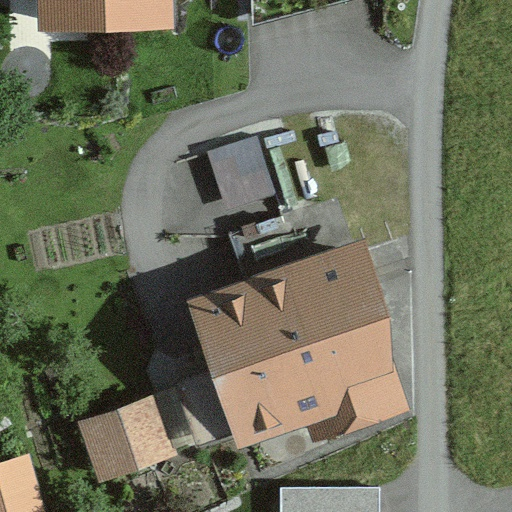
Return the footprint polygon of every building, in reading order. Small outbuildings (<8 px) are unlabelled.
[(168,7),(167,0),(37,0),(39,17),(168,7)] [(262,131),(205,143),(219,213),(276,202),(262,131)] [(381,226),(205,284),(252,421),(355,396),(362,415),(420,398),(403,349),(409,281),(381,226)] [(164,384),(88,409),(108,472),(185,447),(164,384)] [(53,511),(50,438),(0,440),(0,511),(53,511)] [(384,511),(385,483),(283,481),(282,511),(384,511)]
